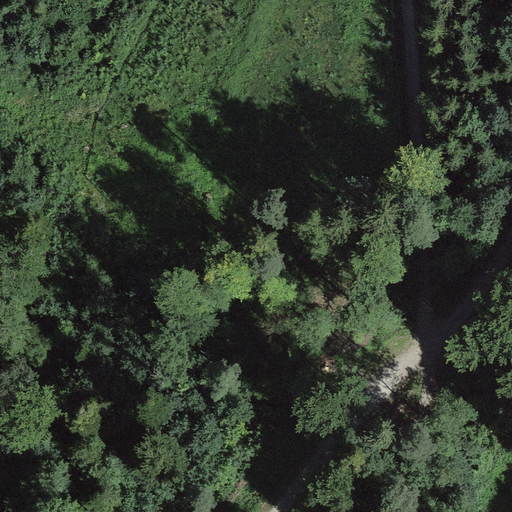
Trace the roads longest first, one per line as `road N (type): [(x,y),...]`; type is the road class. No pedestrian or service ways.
road 1 (track): [(443,511),(438,333),(406,0)]
road 2 (track): [(511,247),(292,497)]
road 3 (track): [(358,511),(438,396)]
